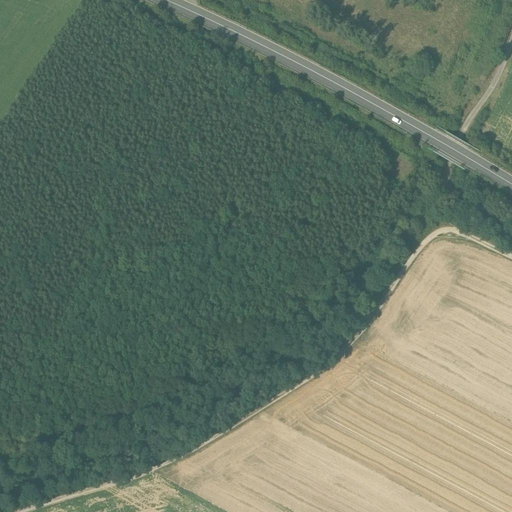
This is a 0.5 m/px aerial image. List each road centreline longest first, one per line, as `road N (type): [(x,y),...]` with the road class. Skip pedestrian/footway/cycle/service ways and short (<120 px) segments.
road 1 (track): [(511,254),(457,228),(437,228),(338,355),(209,438),(136,474),(13,511)]
road 2 (primary): [(185,8),(511,184)]
road 3 (track): [(511,36),(457,134),(443,177),(458,199),(511,234)]
